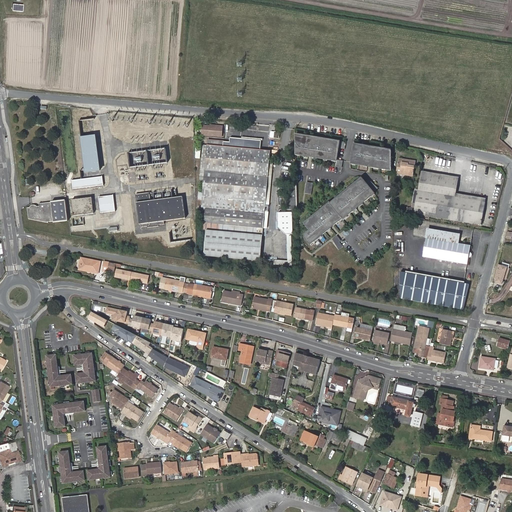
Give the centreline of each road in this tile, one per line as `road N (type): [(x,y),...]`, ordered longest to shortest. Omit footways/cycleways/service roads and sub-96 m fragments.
road 1 (residential): [(511,162),(312,118),(0,92)]
road 2 (tertiary): [(93,292),(377,365)]
road 3 (residential): [(173,384),(369,511)]
road 4 (secondary): [(8,310),(20,334),(36,465)]
road 5 (secondary): [(43,463),(29,310)]
road 6 (residential): [(476,316),(511,172)]
road 7 (residential): [(64,291),(72,313),(173,384)]
